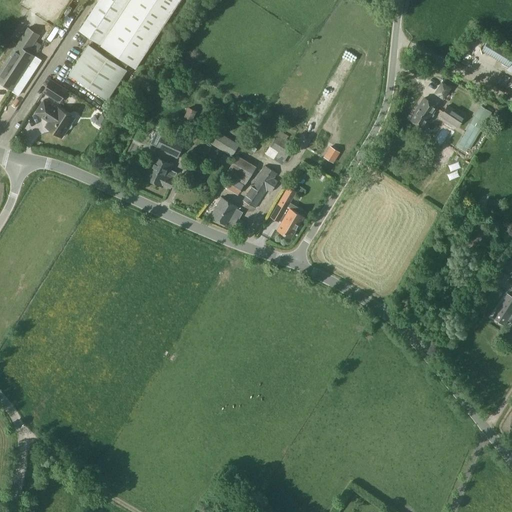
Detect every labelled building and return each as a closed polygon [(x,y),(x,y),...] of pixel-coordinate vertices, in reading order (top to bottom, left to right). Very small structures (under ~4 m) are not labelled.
[(99,0),(80,31),(91,39),(68,74),(107,100),(126,70),(123,68),(127,62),(135,68),(178,0),(99,0)] [(49,32),(52,24),(47,22),(44,30),(49,32)] [(12,41),(0,59),(0,84),(3,87),(9,90),(33,54),(28,51),(39,35),(28,28),(17,44),(12,41)] [(511,58),(511,53),(489,41),(483,51),(507,66),(511,58)] [(498,82),(507,66),(481,51),(471,69),(483,76),(484,74),(498,82)] [(33,54),(9,90),(18,97),(42,60),(33,54)] [(59,102),(67,91),(50,80),(42,91),(59,102)] [(337,91),(337,82),(328,82),(328,90),(337,91)] [(443,98),(450,88),(442,82),(435,92),(443,98)] [(422,128),(437,106),(424,97),(410,120),(422,128)] [(57,108),(44,100),(35,112),(49,121),(46,126),(62,136),(67,128),(70,127),(71,126),(71,123),(74,118),(58,107),(57,108)] [(481,129),(491,112),(480,106),(458,145),(467,150),(479,128),(481,129)] [(465,118),(447,107),(441,116),(459,128),(465,118)] [(102,113),(99,118),(106,122),(109,117),(102,113)] [(233,157),(239,147),(213,130),(207,140),(233,157)] [(281,164),(292,147),(285,142),(288,137),(279,132),(266,154),(281,164)] [(177,159),(183,144),(163,135),(156,149),(177,159)] [(333,163),(340,152),(330,146),(324,156),(333,163)] [(231,159),(224,154),(218,162),(225,167),(231,159)] [(131,156),(126,167),(135,171),(141,160),(131,156)] [(170,188),(176,176),(175,176),(177,172),(171,169),(173,165),(154,156),(144,177),(163,186),(164,185),(170,188)] [(236,195),(243,184),(244,185),(254,168),(236,157),(225,173),(231,177),(225,187),(236,195)] [(215,187),(226,169),(217,163),(205,181),(215,187)] [(270,192),(278,181),(274,178),(277,173),(265,166),(243,200),(255,208),(266,190),(270,192)] [(288,217),(279,228),(289,234),(301,215),(287,206),(296,190),(289,186),(274,211),(280,215),(282,213),(288,217)] [(246,222),(239,218),(242,212),(236,209),(237,206),(222,197),(211,215),(227,225),(229,221),(234,224),(234,225),(242,229),(246,222)] [(264,237),(275,219),(270,216),(259,234),(264,237)] [(506,324),(511,314),(511,295),(509,293),(495,317),(506,324)]
